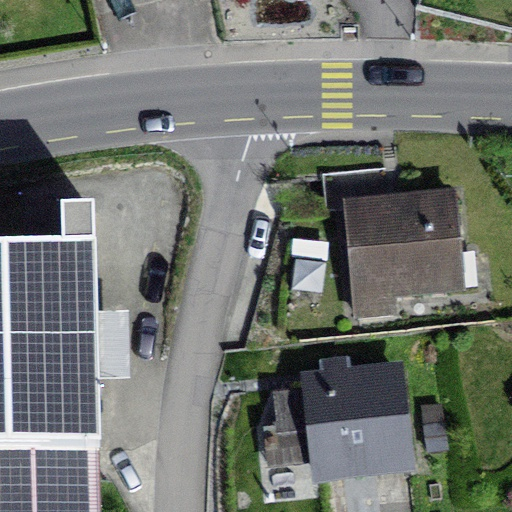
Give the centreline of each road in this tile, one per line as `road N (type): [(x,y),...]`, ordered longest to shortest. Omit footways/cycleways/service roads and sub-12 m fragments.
road 1 (residential): [(187,511),(185,457),(201,326),(247,91)]
road 2 (secondary): [(247,91),(511,99)]
road 3 (secondary): [(0,121),(247,91)]
